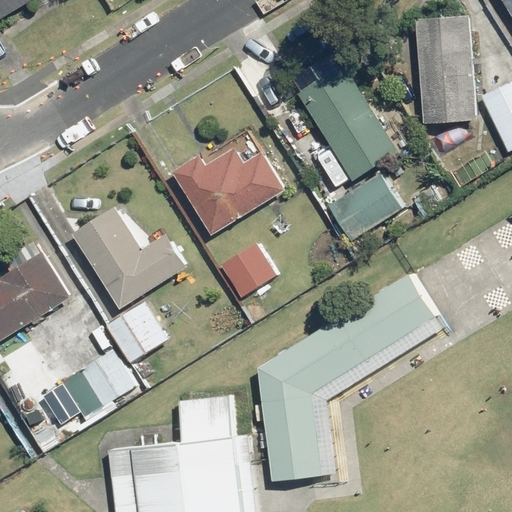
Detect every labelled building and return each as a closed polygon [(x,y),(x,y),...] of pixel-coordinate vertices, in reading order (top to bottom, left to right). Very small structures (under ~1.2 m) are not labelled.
[(0,0),(0,23),(37,0),(0,0)] [(477,13),(422,16),(429,123),(484,120),(481,75),(477,13)] [(511,61),(481,75),(511,145),(511,61)] [(349,65),(304,93),(358,180),(403,151),(349,65)] [(326,139),(303,155),(334,201),(357,185),(326,139)] [(202,153),(177,169),(218,233),(290,187),(267,151),(248,163),(239,148),(211,166),(202,153)] [(408,205),(384,171),(336,204),(359,238),(408,205)] [(121,206),(78,234),(126,310),(191,268),(169,234),(148,247),(121,206)] [(262,242),(224,266),(245,299),(283,275),(262,242)] [(48,251),(0,281),(0,346),(78,296),(48,251)] [(261,365),(277,480),(333,472),(322,391),(442,320),(415,274),(261,365)] [(149,302),(113,326),(138,364),(174,340),(149,302)] [(118,350),(66,382),(89,418),(141,386),(118,350)] [(185,447),(115,455),(121,511),(260,511),(248,395),(180,402),(185,447)]
